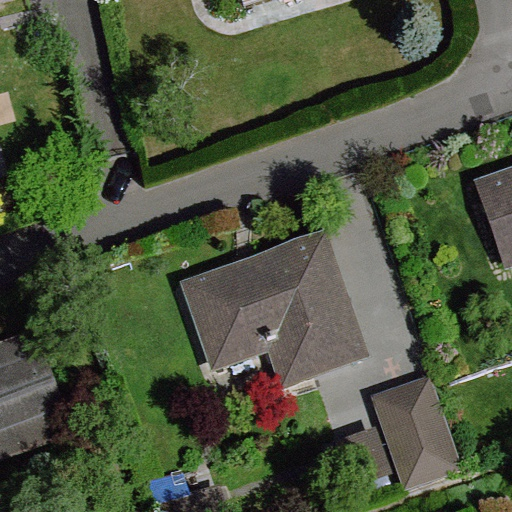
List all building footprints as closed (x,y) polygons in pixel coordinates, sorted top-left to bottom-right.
[(231,0),(234,11),(273,0),(231,0)] [(511,177),(474,192),(507,277),(511,275),(511,177)] [(326,246),(186,295),(217,385),(271,366),(284,402),(370,372),(326,246)] [(31,343),(0,353),(0,469),(68,446),(31,343)] [(437,373),(377,394),(411,491),(471,470),(437,373)]
